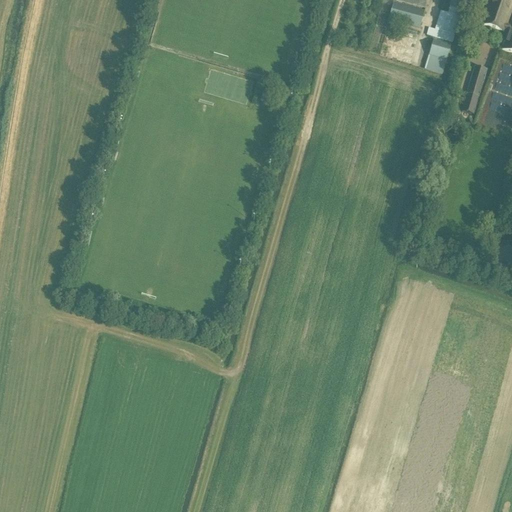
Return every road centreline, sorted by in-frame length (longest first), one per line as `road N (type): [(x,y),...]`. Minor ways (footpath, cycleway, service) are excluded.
road 1 (track): [(341,0),(235,374)]
road 2 (track): [(45,314),(235,374),(196,511)]
